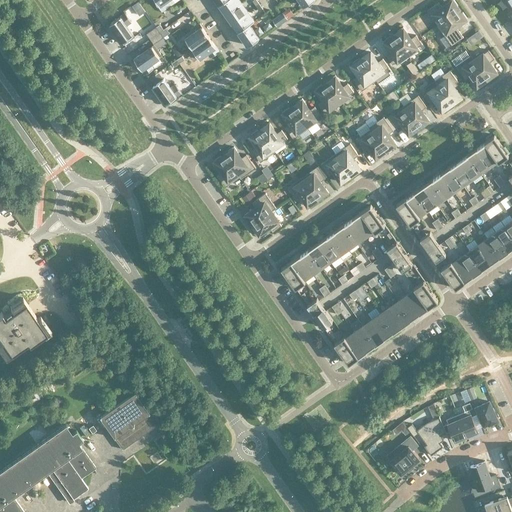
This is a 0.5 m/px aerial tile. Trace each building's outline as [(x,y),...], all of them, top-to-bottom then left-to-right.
[(239,0),(226,0),(220,5),(226,14),(242,3),(239,0)] [(441,23),(459,10),(457,6),(458,5),(454,0),(451,0),(449,1),(450,2),(443,7),(439,2),(427,10),(438,25),(441,23)] [(511,0),(502,0),(511,11),(511,0)] [(139,1),(133,5),(140,15),(146,11),(139,1)] [(248,11),(242,3),(226,14),(232,22),(248,11)] [(459,10),(441,23),(438,25),(452,45),(464,37),(456,26),(464,21),(464,22),(468,19),(463,12),(462,13),(459,10)] [(254,21),(248,11),(232,22),(239,31),(249,24),(250,24),(254,21)] [(135,36),(134,35),(127,25),(132,21),(126,13),(110,24),(124,44),(135,36)] [(249,24),(239,31),(249,45),(259,38),(250,24),(249,24)] [(160,32),(157,27),(147,34),(150,39),(160,32)] [(209,37),(202,27),(186,39),(193,48),(209,37)] [(404,27),(397,32),(398,33),(395,36),(408,54),(422,43),(416,35),(411,38),(406,31),(404,27)] [(479,30),(474,33),(478,39),(483,36),(479,30)] [(164,37),(160,32),(150,39),(154,44),(164,37)] [(408,54),(395,36),(391,38),(390,36),(383,41),(386,45),(387,45),(392,52),(387,56),(393,64),(408,54)] [(220,51),(209,37),(193,48),(200,58),(208,52),(211,57),(220,51)] [(142,69),(160,57),(153,46),(135,59),(142,69)] [(489,50),(475,60),(474,60),(487,79),(491,76),(492,78),(498,73),(496,69),(495,69),(490,62),(495,59),(489,50)] [(375,77),(377,80),(380,85),(393,76),(394,73),(383,58),(378,62),(371,52),(370,53),(369,52),(362,56),(363,58),(362,59),(374,77),(375,77)] [(485,83),(484,81),(487,79),(474,60),(475,60),(471,55),(456,66),(466,79),(471,76),(476,83),(475,83),(478,87),(485,83)] [(362,90),(377,80),(375,77),(374,77),(362,59),(360,60),(359,58),(352,63),(353,64),(352,66),(359,75),(354,79),(362,90)] [(416,66),(411,70),(414,74),(419,71),(416,66)] [(435,80),(439,85),(452,103),(453,102),(454,104),(461,99),(460,98),(462,96),(455,87),(460,83),(450,70),(435,80)] [(335,75),(329,80),(330,81),(326,84),(339,102),(354,92),(348,83),(343,86),(338,79),(335,75)] [(166,103),(177,96),(182,92),(176,84),(171,88),(164,78),(154,86),(166,103)] [(339,102),(326,84),(323,86),(322,84),(315,89),(318,93),(323,100),(318,104),(325,112),(339,102)] [(452,106),(451,104),(452,103),(439,85),(424,95),(430,104),(435,101),(442,110),(444,109),(445,111),(452,106)] [(404,105),(406,108),(419,127),(422,124),(423,126),(430,121),(427,117),(422,110),(427,107),(419,95),(404,105)] [(302,98),(296,103),(297,104),(293,107),(308,128),(323,118),(315,106),(310,110),(305,102),(302,98)] [(417,131),(416,129),(419,127),(406,108),(404,105),(389,116),(397,127),(402,124),(407,131),(410,135),(417,131)] [(294,139),(308,128),(293,107),(290,109),(289,108),(282,112),(285,116),(290,123),(285,127),(294,139)] [(386,150),(389,147),(390,149),(397,144),(394,140),(394,141),(389,133),(394,130),(384,116),(369,127),(371,129),(386,150)] [(277,133),(270,123),(268,124),(267,123),(261,128),(262,129),(260,130),(273,148),(274,148),(288,138),(282,129),(277,133)] [(384,154),(382,152),(386,150),(371,129),(356,139),(364,151),(369,147),(374,154),(374,155),(377,159),(384,154)] [(276,151),(274,148),(273,148),(260,130),(259,131),(258,130),(251,134),(252,136),(251,137),(257,147),(252,150),(261,162),(276,151)] [(495,135),(485,141),(499,160),(498,160),(499,162),(509,155),(495,135)] [(499,160),(485,141),(480,145),(481,146),(477,148),(490,167),(498,160),(499,160)] [(336,153),(338,156),(351,175),(352,174),(353,175),(360,171),(359,169),(361,168),(354,158),(359,155),(350,143),(336,153)] [(234,146),(228,151),(229,152),(225,155),(240,176),(241,178),(256,168),(247,154),(242,158),(237,150),(234,146)] [(490,167),(477,148),(474,151),(473,150),(468,154),(481,173),(490,167)] [(350,177),(349,176),(351,175),(338,156),(336,153),(321,164),(329,175),(334,172),(341,182),(343,180),(344,182),(350,177)] [(481,173),(468,154),(462,158),(463,158),(459,161),(472,179),(481,173)] [(226,187),(240,176),(225,155),(222,157),(221,156),(214,160),(217,164),(222,171),(217,175),(226,187)] [(472,179),(459,161),(456,163),(455,163),(450,166),(463,185),(472,179)] [(317,166),(303,177),(318,198),(321,196),(322,197),(329,192),(326,188),(326,189),(321,181),(326,178),(317,166)] [(463,185),(450,166),(445,170),(445,171),(442,173),(455,191),(463,185)] [(455,191),(442,173),(438,176),(438,175),(432,179),(446,198),(455,191)] [(315,202),(314,200),(318,198),(303,177),(288,187),(296,199),(301,195),(306,202),(306,203),(309,207),(315,202)] [(446,198),(432,179),(427,182),(428,183),(424,186),(437,204),(446,198)] [(437,204),(424,186),(421,188),(420,187),(415,191),(428,210),(437,204)] [(428,210),(415,191),(409,195),(410,196),(406,198),(419,216),(420,216),(428,210)] [(250,192),(242,197),(247,205),(255,200),(250,192)] [(249,221),(251,220),(253,224),(272,211),(277,208),(266,193),(253,202),(256,207),(249,212),(245,215),(249,221)] [(420,217),(420,216),(419,216),(406,198),(406,197),(397,204),(411,224),(420,217)] [(293,205),(288,208),(292,213),(297,210),(293,205)] [(371,205),(362,211),(375,230),(376,232),(385,225),(371,205)] [(282,225),(272,211),(253,224),(256,227),(254,228),(259,235),(263,232),(270,227),(273,232),(282,225)] [(375,230),(362,211),(357,215),(357,216),(354,219),(366,236),(375,230)] [(366,236),(354,219),(350,221),(349,220),(344,224),(357,243),(366,236)] [(357,243),(344,224),(339,227),(340,229),(336,231),(349,249),(357,243)] [(511,235),(505,225),(496,231),(509,249),(511,246),(511,235)] [(349,249),(336,231),(333,234),(332,232),(326,236),(340,255),(349,249)] [(435,239),(430,231),(421,238),(426,245),(437,261),(446,254),(435,239)] [(509,249),(496,231),(487,238),(500,257),(506,253),(505,252),(509,249)] [(340,255),(326,236),(321,240),(322,241),(318,243),(331,261),(340,255)] [(500,257),(487,238),(478,244),(491,262),(494,259),(495,260),(500,257)] [(403,250),(397,241),(387,248),(393,257),(403,271),(413,264),(403,250)] [(331,261),(318,243),(315,246),(314,245),(309,249),(322,267),(331,261)] [(491,262),(478,244),(469,250),(483,269),(488,265),(487,264),(491,262)] [(322,267),(309,249),(304,252),(304,253),(301,256),(313,274),(322,267)] [(483,269),(469,250),(461,256),(473,274),(477,272),(478,273),(483,269)] [(313,274),(301,256),(297,258),(296,257),(291,261),(304,280),(305,280),(313,274)] [(461,256),(452,262),(452,263),(465,281),(470,278),(470,277),(473,274),(461,256)] [(304,280),(291,261),(282,268),(296,288),(306,281),(305,280),(304,280)] [(456,288),(465,281),(452,263),(452,262),(451,261),(442,268),(456,288)] [(389,279),(385,282),(389,287),(393,284),(389,279)] [(415,287),(415,288),(416,288),(429,307),(438,300),(424,280),(415,287)] [(416,288),(415,288),(407,294),(420,312),(423,309),(424,311),(429,307),(416,288)] [(420,312),(407,294),(398,300),(411,319),(417,316),(416,314),(420,312)] [(324,306),(317,298),(308,304),(314,313),(324,327),(333,320),(324,306)] [(0,336),(2,339),(0,340),(0,343),(7,354),(6,354),(7,355),(27,340),(29,343),(49,329),(48,327),(48,326),(47,326),(40,316),(38,318),(24,299),(11,307),(12,308),(10,309),(9,309),(5,312),(3,314),(1,311),(0,312),(0,336)] [(411,319),(398,300),(389,307),(402,324),(405,322),(406,323),(411,319)] [(402,324),(389,307),(380,313),(394,332),(399,328),(398,327),(402,324)] [(394,332),(380,313),(372,319),(384,337),(388,334),(389,335),(394,332)] [(384,337),(372,319),(363,325),(376,344),(381,340),(381,339),(384,337)] [(376,344),(363,325),(354,331),(367,349),(370,347),(371,348),(376,344)] [(354,331),(345,337),(345,338),(358,357),(364,353),(363,352),(367,349),(354,331)] [(349,363),(358,357),(345,338),(345,337),(345,336),(335,343),(349,363)] [(467,389),(461,391),(463,397),(469,394),(467,389)] [(135,393),(100,418),(122,449),(157,424),(135,393)] [(485,424),(489,422),(490,423),(498,419),(489,401),(477,407),(478,409),(476,409),(479,417),(481,416),(485,424)] [(465,411),(458,414),(467,436),(478,431),(469,409),(473,408),(470,402),(463,405),(465,411)] [(458,414),(446,419),(448,423),(443,425),(446,432),(451,430),(455,441),(467,436),(458,414)] [(417,430),(427,444),(425,446),(431,455),(444,446),(441,442),(444,440),(442,434),(446,432),(446,433),(447,433),(446,432),(443,425),(440,416),(439,416),(439,417),(428,422),(417,430)] [(68,502),(88,488),(81,478),(96,468),(79,443),(83,440),(81,437),(76,430),(72,433),(66,424),(0,470),(0,511),(24,511),(14,496),(48,472),(68,502)] [(417,430),(412,424),(408,427),(412,433),(417,430)] [(411,436),(396,448),(400,452),(390,460),(401,473),(402,474),(403,473),(402,473),(409,468),(409,469),(414,465),(413,464),(420,459),(421,459),(420,458),(413,449),(418,445),(411,436)] [(485,460),(471,466),(479,488),(490,484),(492,489),(501,486),(496,474),(490,476),(485,460)] [(485,504),(488,511),(511,511),(511,508),(508,498),(507,496),(503,497),(490,502),(489,499),(484,501),(485,504)]
